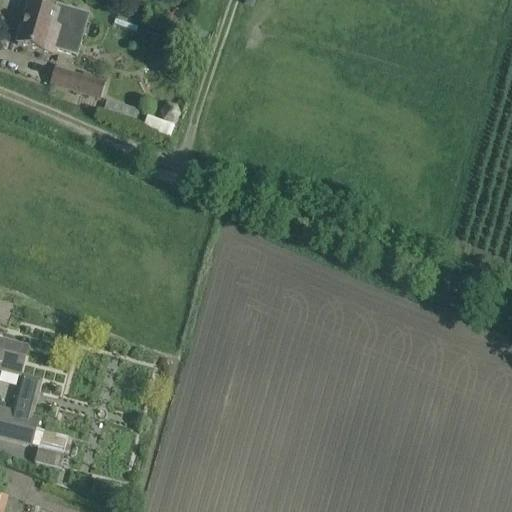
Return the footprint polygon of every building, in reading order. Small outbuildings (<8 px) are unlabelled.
[(29,5),(16,46),(53,57),(55,51),(69,55),(73,39),(82,41),(89,17),(55,7),(54,13),(29,5)] [(105,86),(54,70),(49,86),(99,102),(105,86)] [(143,130),(169,137),(172,127),(146,119),(143,130)] [(26,350),(13,347),(0,343),(0,372),(19,377),(26,350)] [(40,419),(32,417),(41,382),(20,376),(10,413),(0,410),(0,439),(39,450),(35,464),(58,470),(67,440),(36,431),(40,419)]
